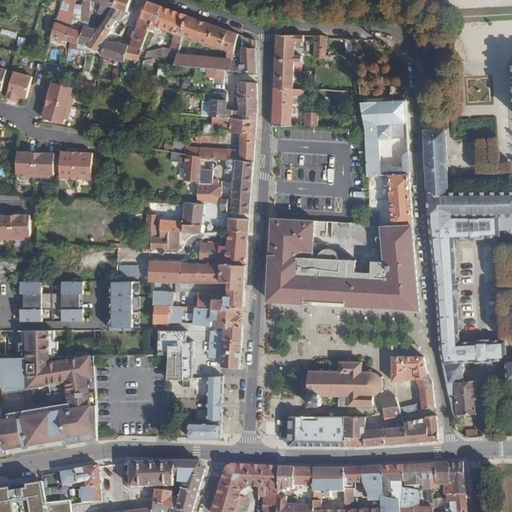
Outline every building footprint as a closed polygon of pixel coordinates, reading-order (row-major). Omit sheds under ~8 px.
[(115,5),(117,0),(93,0),(99,2),(96,9),(99,10),(92,27),(89,27),(91,0),(89,0),(83,2),(82,9),(80,27),(83,28),(78,43),(89,45),(88,44),(108,16),(115,5)] [(126,12),(130,0),(117,0),(115,5),(108,16),(116,20),(122,11),(126,12)] [(156,23),(162,6),(148,1),(138,24),(149,27),(151,21),(156,23)] [(175,59),(187,15),(162,6),(156,23),(151,21),(149,27),(149,28),(156,31),(157,27),(174,33),(171,41),(172,42),(170,49),(163,47),(146,52),(143,63),(164,57),(175,59)] [(79,30),(80,27),(82,9),(73,8),(71,27),(79,30)] [(230,53),(237,33),(187,15),(175,59),(164,57),(143,63),(123,144),(139,147),(141,138),(148,110),(154,87),(157,75),(160,63),(175,65),(207,68),(213,69),(226,70),(229,70),(230,53)] [(88,44),(97,51),(112,30),(111,29),(116,20),(108,16),(88,44)] [(69,42),(78,43),(83,28),(80,27),(79,30),(71,27),(56,22),(51,38),(69,42)] [(142,48),(149,28),(149,27),(138,24),(131,46),(142,48)] [(229,70),(257,73),(256,39),(237,33),(230,53),(229,70)] [(277,35),(276,49),(295,49),(295,42),(304,42),(304,35),(277,35)] [(314,57),(326,57),(326,38),(326,36),(315,36),(314,57)] [(356,54),(354,39),(346,39),(347,55),(356,54)] [(87,52),(89,45),(78,43),(69,42),(68,49),(85,52),(87,52)] [(124,62),(125,59),(128,45),(107,42),(101,55),(104,55),(103,56),(124,62)] [(137,61),(142,48),(131,46),(128,45),(125,59),(137,61)] [(26,55),(45,60),(47,53),(28,48),(26,55)] [(276,49),(275,88),(293,89),(295,62),(301,62),(302,55),(295,55),(295,49),(276,49)] [(295,62),(293,89),(301,89),(301,62),(295,62)] [(45,75),(65,77),(66,68),(45,66),(45,75)] [(110,80),(119,82),(122,70),(113,68),(110,80)] [(225,79),(226,70),(213,69),(212,78),(225,79)] [(16,94),(19,95),(26,97),(32,76),(15,71),(9,99),(14,101),(16,94)] [(93,92),(97,76),(92,75),(91,83),(81,81),(79,89),(93,92)] [(166,76),(157,75),(154,87),(164,88),(166,76)] [(47,99),(49,99),(72,106),(76,93),(72,92),(73,87),(53,81),(51,92),(49,91),(47,99)] [(258,95),(258,83),(239,82),(239,93),(258,95)] [(395,100),(406,100),(405,87),(395,88),(395,100)] [(273,124),(278,125),(292,125),(294,95),(304,96),(304,89),(301,89),(293,89),(275,88),(273,124)] [(214,93),(214,100),(228,101),(228,92),(214,93)] [(259,106),(258,95),(239,93),(239,107),(258,108),(259,106)] [(72,106),(49,99),(44,118),(64,123),(66,117),(69,118),(72,106)] [(257,120),(258,108),(239,107),(239,110),(228,109),(228,101),(210,100),(210,102),(209,116),(213,116),(257,120)] [(366,128),(368,177),(378,176),(389,175),(404,174),(403,167),(393,167),(389,164),(381,164),(378,120),(399,119),(399,116),(406,116),(406,100),(395,100),(361,102),(361,105),(363,115),(366,128)] [(200,115),(209,116),(210,102),(201,101),(200,115)] [(305,112),(304,126),(317,127),(318,113),(305,112)] [(355,128),(366,128),(363,115),(359,115),(353,115),(355,128)] [(165,143),(163,151),(171,152),(186,155),(201,157),(202,157),(223,159),(229,159),(254,162),(256,140),(257,120),(213,116),(213,123),(204,124),(204,130),(198,131),(198,133),(191,133),(191,138),(196,138),(196,143),(217,142),(216,133),(241,134),(240,149),(188,145),(188,138),(179,136),(178,140),(174,139),(173,144),(165,143)] [(444,365),(454,413),(475,411),(474,362),(484,361),(506,360),(505,340),(483,341),(461,342),(455,239),(500,237),(499,217),(511,216),(511,190),(449,192),(449,181),(447,153),(446,138),(446,129),(424,130),(426,153),(428,217),(444,365)] [(104,141),(117,143),(119,135),(106,132),(104,141)] [(78,179),(79,150),(69,149),(69,153),(63,152),(62,158),(62,173),(61,178),(78,179)] [(93,175),(94,159),(94,154),(88,154),(88,150),(79,150),(78,179),(92,180),(93,175)] [(36,177),(37,154),(37,152),(29,151),(29,153),(19,153),(17,174),(23,174),(23,176),(36,177)] [(185,163),(184,180),(199,182),(201,157),(186,155),(171,152),(170,161),(185,163)] [(56,154),(37,154),(36,177),(49,178),(49,175),(55,176),(55,173),(56,157),(56,154)] [(201,157),(199,182),(198,201),(221,205),(222,205),(222,198),(223,159),(202,157),(201,157)] [(99,175),(101,160),(94,159),(93,175),(99,175)] [(250,213),(254,162),(229,159),(227,173),(235,173),(234,186),(231,186),(231,195),(228,195),(228,198),(227,213),(250,213)] [(406,225),(413,225),(410,174),(404,174),(389,175),(393,225),(406,225)] [(449,192),(511,190),(511,178),(449,181),(449,192)] [(150,203),(136,202),(136,210),(150,211),(150,203)] [(185,203),(184,205),(183,221),(202,222),(204,205),(185,203)] [(13,215),(12,216),(12,241),(25,240),(26,237),(31,237),(31,216),(23,216),(23,215),(13,215)] [(146,242),(146,250),(168,251),(169,237),(156,236),(157,215),(147,215),(146,242)] [(0,240),(12,241),(12,216),(0,216),(0,240)] [(249,226),(250,220),(229,218),(228,230),(228,231),(249,232),(249,226)] [(272,219),(272,227),(268,300),(269,300),(271,301),(274,301),(277,302),(280,303),(282,303),(285,304),(288,304),(288,301),(294,302),(294,304),(295,304),(298,304),(302,304),(305,304),(309,304),(312,303),(314,302),(314,296),(326,297),(337,297),(337,303),(346,303),(346,302),(399,305),(399,309),(406,309),(419,310),(413,225),(406,225),(393,225),(381,226),(368,225),(366,225),(366,224),(332,222),(332,224),(331,238),(326,238),(327,224),(327,222),(308,221),(272,219)] [(170,231),(180,231),(182,231),(183,221),(161,220),(161,230),(170,231)] [(201,233),(201,232),(202,222),(183,221),(182,231),(201,233)] [(169,237),(168,251),(179,251),(180,231),(170,231),(169,237)] [(246,265),(249,232),(228,231),(227,246),(201,242),(198,263),(246,265)] [(128,275),(145,278),(148,264),(131,261),(128,275)] [(159,268),(159,282),(182,283),(219,283),(220,283),(229,283),(229,289),(228,296),(225,296),(224,299),(213,299),(213,309),(214,309),(221,310),(244,310),(247,265),(246,265),(198,263),(182,263),(182,268),(160,267),(159,268)] [(83,282),(20,281),(20,294),(24,294),(24,309),(20,309),(20,321),(41,321),(41,309),(62,309),(62,321),(83,321),(83,309),(79,309),(79,294),(83,294),(83,282)] [(133,282),(112,282),(112,288),(111,288),(111,297),(112,297),(112,303),(111,303),(111,312),(112,312),(112,319),(111,319),(111,330),(133,330),(133,282)] [(155,291),(154,292),(154,304),(155,304),(170,305),(171,291),(155,291)] [(155,304),(154,310),(154,323),(170,323),(170,307),(170,305),(155,304)] [(211,326),(213,314),(214,309),(213,309),(196,309),(193,321),(195,325),(211,326)] [(225,323),(243,325),(245,310),(244,310),(221,310),(220,314),(219,323),(223,323),(225,323)] [(222,331),(210,330),(208,358),(222,359),(221,366),(239,368),(240,359),(243,325),(225,323),(224,332),(222,331)] [(0,456),(11,454),(10,449),(17,448),(46,444),(68,440),(69,445),(82,443),(101,439),(101,434),(97,403),(94,404),(90,379),(68,382),(72,408),(0,420),(0,389),(7,388),(8,393),(68,381),(90,378),(96,377),(93,354),(53,361),(52,330),(29,330),(28,357),(0,357),(0,456)] [(169,366),(168,379),(184,380),(191,380),(191,378),(194,378),(195,358),(196,358),(195,341),(188,341),(189,331),(161,330),(161,341),(161,355),(170,355),(169,366)] [(423,356),(392,356),(392,382),(416,379),(416,378),(427,376),(423,356)] [(361,372),(362,362),(340,362),(339,371),(310,371),(309,405),(321,405),(321,397),(340,397),(347,397),(347,407),(373,408),(374,407),(373,396),(375,395),(377,393),(378,391),(379,389),(381,387),(382,386),(382,383),(381,381),(379,377),(373,373),(361,372)] [(222,376),(209,376),(207,401),(207,405),(208,409),(196,409),(196,412),(196,422),(191,422),(190,438),(221,439),(222,405),(222,377),(222,376)] [(430,377),(427,376),(416,378),(416,379),(419,386),(421,402),(422,409),(435,407),(433,382),(430,377)] [(191,380),(184,380),(183,388),(191,388),(191,380)] [(394,396),(385,397),(383,399),(381,401),(381,413),(383,426),(384,444),(439,440),(436,416),(425,417),(426,420),(405,421),(405,426),(402,427),(399,427),(398,415),(413,413),(416,409),(416,404),(411,405),(405,407),(399,408),(397,403),(394,396)] [(327,417),(308,417),(290,417),(289,445),(319,446),(365,446),(366,422),(366,417),(327,417)] [(366,422),(365,446),(384,444),(383,426),(369,426),(369,422),(366,422)] [(469,436),(480,435),(480,428),(468,430),(469,436)] [(200,462),(132,463),(132,487),(156,487),(174,486),(175,476),(180,476),(180,483),(185,484),(177,510),(183,511),(193,511),(206,471),(200,462)] [(447,495),(466,494),(463,463),(457,463),(449,464),(450,483),(444,484),(445,495),(447,495)] [(433,511),(432,499),(432,489),(430,464),(405,466),(406,486),(423,486),(423,490),(426,490),(426,502),(428,502),(428,507),(420,507),(420,505),(416,505),(416,491),(407,491),(411,508),(415,508),(414,511),(433,511)] [(450,483),(449,464),(430,464),(432,489),(440,489),(439,484),(444,484),(450,483)] [(91,466),(61,472),(61,476),(63,482),(77,479),(78,483),(78,484),(81,483),(82,503),(103,502),(100,466),(91,466)] [(277,511),(282,468),(267,467),(234,466),(227,471),(214,511),(239,511),(244,498),(239,497),(240,493),(243,496),(251,491),(247,487),(248,487),(249,487),(253,493),(258,493),(259,487),(260,487),(259,495),(264,495),(263,511),(277,511)] [(384,491),(383,467),(363,468),(364,472),(365,483),(366,484),(366,488),(368,491),(384,491)] [(402,474),(402,467),(383,467),(384,491),(384,496),(402,502),(403,490),(403,486),(402,474)] [(295,486),(295,468),(282,468),(277,511),(285,511),(286,505),(284,505),(285,498),(285,490),(294,490),(295,486)] [(314,487),(315,470),(315,468),(295,468),(295,486),(314,487)] [(363,468),(345,469),(346,491),(354,491),(354,483),(365,483),(364,472),(363,468)] [(346,491),(345,469),(315,470),(314,487),(314,506),(313,511),(346,511),(347,511),(333,511),(325,511),(324,493),(346,492),(346,491)] [(63,482),(61,476),(58,477),(60,485),(78,483),(77,479),(63,482)] [(72,511),(72,502),(47,505),(43,480),(17,484),(0,486),(0,511),(72,511)] [(447,498),(447,495),(445,495),(444,484),(439,484),(440,489),(432,489),(432,499),(447,498)] [(423,486),(406,486),(406,489),(407,491),(416,491),(416,505),(420,505),(420,507),(428,507),(428,502),(426,502),(426,490),(423,490),(423,486)] [(154,504),(155,504),(175,509),(177,497),(173,496),(173,494),(168,493),(155,490),(154,504)] [(411,508),(407,491),(403,490),(402,502),(402,508),(411,508)] [(382,511),(382,509),(355,511),(354,491),(346,491),(346,492),(346,503),(347,511),(346,511),(382,511)] [(467,511),(466,494),(447,495),(447,498),(432,499),(433,511),(467,511)] [(402,511),(402,508),(402,502),(384,496),(383,509),(382,509),(382,511),(402,511)]
